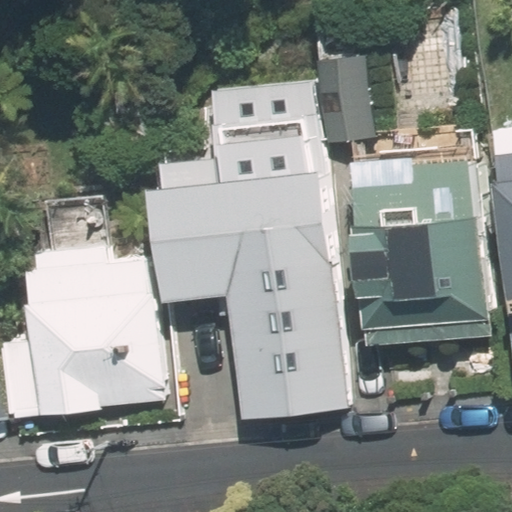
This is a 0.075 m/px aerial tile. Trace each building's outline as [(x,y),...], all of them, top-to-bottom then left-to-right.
[(377,4),(332,9),(345,138),(390,134),(377,4)] [(222,174),(169,177),(177,292),(257,287),(265,408),(352,403),(333,103),(218,111),(222,174)] [(418,174),(362,178),(377,347),(506,337),(491,152),(416,158),(418,174)] [(122,234),(39,239),(50,412),(169,405),(160,256),(124,258),(122,234)] [(0,419),(16,418),(11,335),(0,335),(0,419)]
